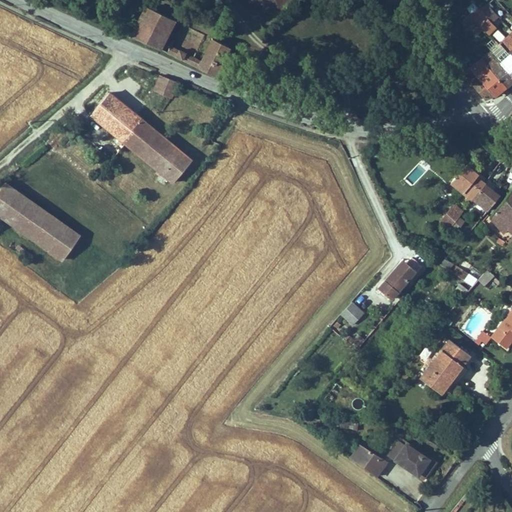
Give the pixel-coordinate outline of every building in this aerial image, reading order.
[(155,0),(152,0),(138,29),(166,42),(180,12),(155,0)] [(484,0),(483,1),(495,14),(503,8),(495,0),(484,0)] [(483,1),(475,6),(487,20),(495,14),(483,1)] [(475,6),(465,13),(470,17),(479,27),(487,20),(475,6)] [(470,17),(465,13),(456,19),(460,23),(470,17)] [(220,31),(205,61),(222,70),(237,39),(220,31)] [(496,45),(511,62),(511,45),(504,38),(499,32),(490,39),(496,45)] [(488,53),(511,81),(511,62),(496,45),(488,53)] [(502,88),(511,81),(488,53),(482,59),(476,64),(482,70),(475,76),(490,95),(498,91),(502,88)] [(169,100),(176,84),(159,78),(151,95),(169,100)] [(190,162),(113,98),(96,116),(174,180),(190,162)] [(449,147),(456,158),(465,153),(459,141),(449,147)] [(456,182),(467,191),(478,177),(481,175),(469,165),(466,168),(464,171),(456,182)] [(478,177),(467,191),(474,198),(486,184),(478,177)] [(0,190),(0,214),(11,222),(28,200),(5,184),(0,190)] [(486,184),(474,198),(488,208),(499,195),(486,184)] [(511,231),(511,192),(489,218),(505,233),(509,229),(511,231)] [(68,228),(28,200),(11,222),(53,251),(68,228)] [(453,207),(445,217),(453,223),(461,214),(453,207)] [(453,223),(445,217),(438,225),(445,231),(453,223)] [(68,228),(53,251),(64,259),(80,236),(68,228)] [(426,255),(414,245),(409,251),(420,261),(426,255)] [(444,257),(440,263),(449,268),(453,262),(444,257)] [(414,267),(404,258),(379,287),(390,296),(414,267)] [(498,274),(504,268),(496,261),(490,268),(498,274)] [(455,262),(449,270),(470,286),(476,279),(455,262)] [(490,289),(499,278),(486,268),(477,279),(490,289)] [(362,309),(350,299),(340,311),(352,322),(362,309)] [(511,316),(492,343),(507,354),(511,346),(511,316)] [(485,349),(490,342),(484,337),(479,344),(485,349)] [(473,361),(453,345),(423,382),(443,398),(456,383),(473,361)] [(360,440),(350,452),(374,472),(385,459),(360,440)] [(418,460),(422,455),(406,443),(393,459),(415,476),(419,470),(423,464),(418,460)] [(427,460),(422,455),(418,460),(423,464),(427,460)]
